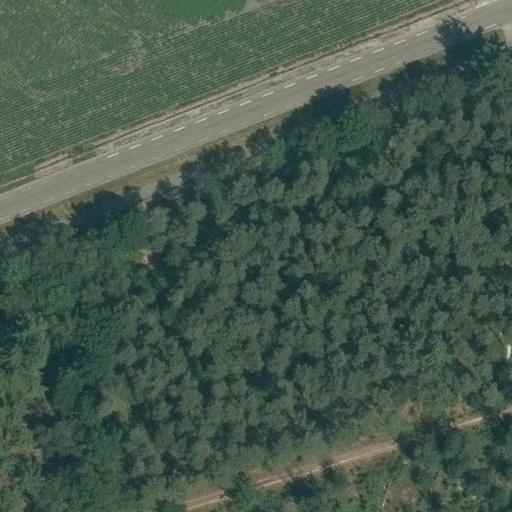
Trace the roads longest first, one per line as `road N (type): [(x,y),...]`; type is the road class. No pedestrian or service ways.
road 1 (tertiary): [(0,211),(508,12)]
road 2 (track): [(169,511),(511,409)]
